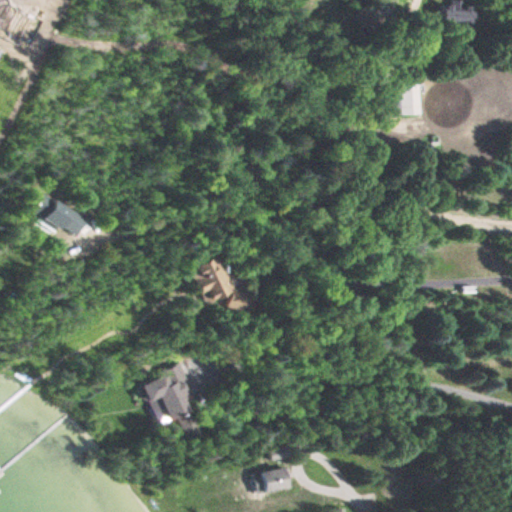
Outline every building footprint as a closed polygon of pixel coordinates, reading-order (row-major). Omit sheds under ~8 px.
[(415,113),(415,81),(394,81),(394,113),(415,113)] [(83,214),(36,192),(29,207),(37,211),(34,217),(73,235),(83,214)] [(215,255),(185,268),(203,309),(232,296),(215,255)] [(157,387),(152,390),(165,422),(192,411),(172,365),(152,374),(157,387)] [(256,469),(256,490),(283,490),(283,469),(256,469)]
